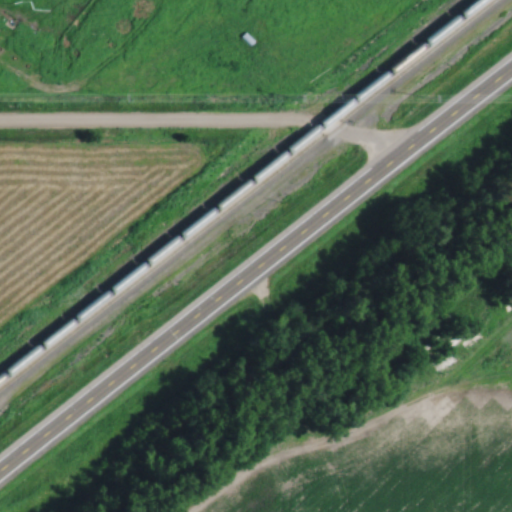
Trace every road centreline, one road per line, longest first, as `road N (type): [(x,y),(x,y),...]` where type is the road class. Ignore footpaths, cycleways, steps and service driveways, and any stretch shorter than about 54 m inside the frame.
road 1 (primary): [(0,475),(511,66)]
road 2 (residential): [(396,156),(305,122),(0,118)]
